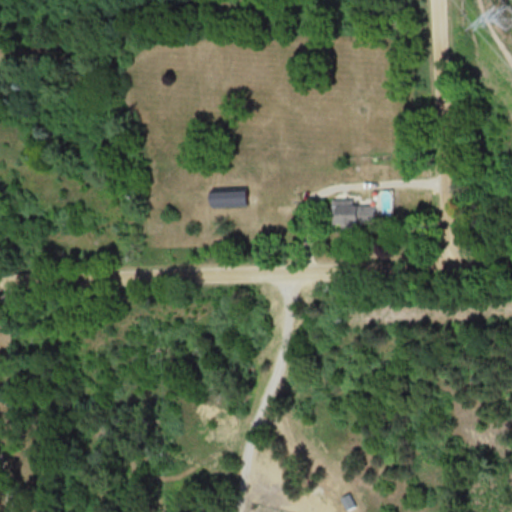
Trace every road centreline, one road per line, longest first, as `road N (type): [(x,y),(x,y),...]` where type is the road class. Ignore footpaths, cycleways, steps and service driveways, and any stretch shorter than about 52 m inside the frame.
road 1 (residential): [(0,276),(511,259)]
road 2 (residential): [(459,261),(439,0)]
